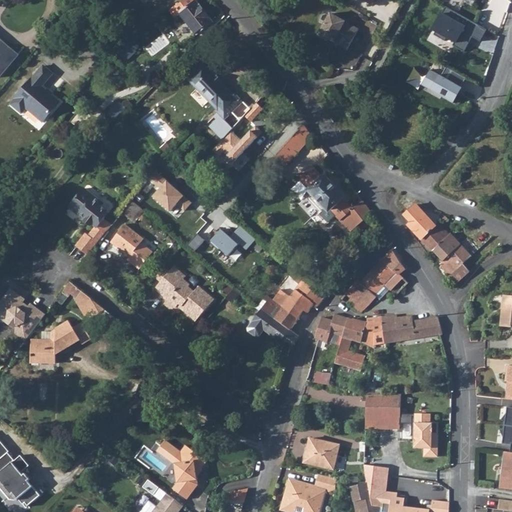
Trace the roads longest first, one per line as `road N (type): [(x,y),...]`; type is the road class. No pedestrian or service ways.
road 1 (residential): [(281,427),(253,420),(68,271),(47,272)]
road 2 (residential): [(399,232),(315,315),(281,427)]
road 3 (residential): [(226,0),(354,167)]
road 4 (residential): [(447,308),(460,363),(460,511)]
road 5 (residential): [(417,193),(494,101),(511,50)]
road 6 (unknown): [(308,108),(210,215)]
